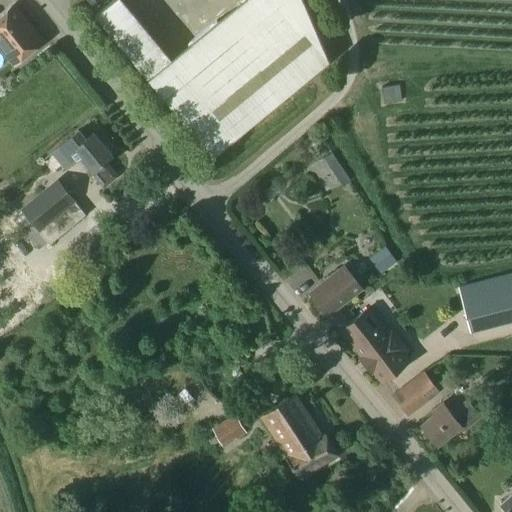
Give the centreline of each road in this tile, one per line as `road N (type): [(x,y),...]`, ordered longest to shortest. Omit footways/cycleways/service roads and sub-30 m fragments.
road 1 (unclassified): [(464,511),(209,205)]
road 2 (unclassified): [(209,205),(353,71),(341,0)]
road 3 (unclassified): [(209,205),(45,0)]
